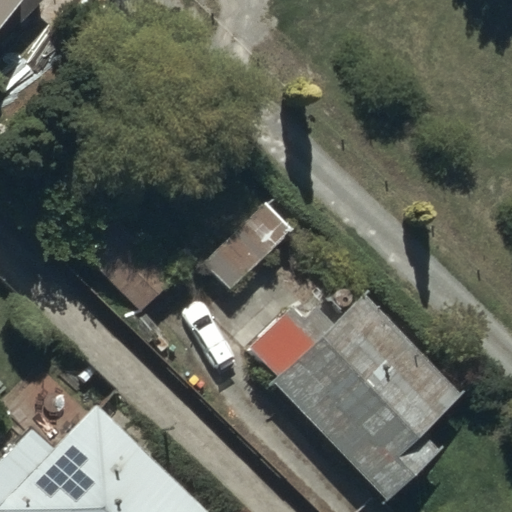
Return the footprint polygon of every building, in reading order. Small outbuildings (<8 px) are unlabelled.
[(0,0),(0,34),(32,0),(0,0)] [(225,292),(286,228),(258,200),(196,262),(225,292)] [(111,217),(76,250),(134,311),(169,278),(111,217)] [(272,374),(265,380),(380,501),(433,450),(414,430),(457,390),(344,271),(320,294),(336,310),(325,320),(309,303),(295,317),(284,305),(243,344),(272,374)] [(28,425),(0,454),(0,511),(197,511),(88,407),(50,447),(28,425)]
